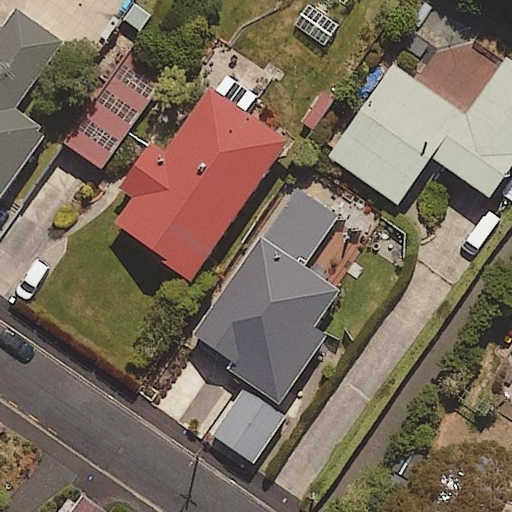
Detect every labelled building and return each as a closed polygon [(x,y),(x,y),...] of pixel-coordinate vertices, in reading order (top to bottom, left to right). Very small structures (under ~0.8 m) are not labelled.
[(66,41),(14,5),(0,24),(0,195),(48,127),(13,102),(37,69),(43,73),(66,41)] [(501,56),(454,22),(417,74),(394,58),(329,149),(395,197),(430,147),(488,188),(511,154),(511,52),(506,49),(501,56)] [(164,78),(132,54),(66,139),(98,164),(164,78)] [(286,137),(209,82),(173,132),(160,124),(118,182),(132,192),(115,216),(190,270),(286,137)] [(336,212),(296,183),(192,331),(279,393),(325,327),(313,318),(337,284),(302,260),(336,212)] [(285,412),(244,384),(213,431),(253,459),(285,412)] [(107,511),(109,510),(77,488),(60,511),(107,511)]
